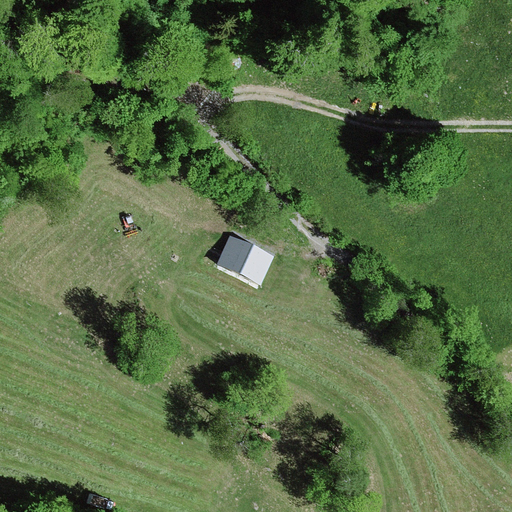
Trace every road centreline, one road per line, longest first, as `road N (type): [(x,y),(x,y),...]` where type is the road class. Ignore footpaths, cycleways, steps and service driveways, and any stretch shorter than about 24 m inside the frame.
road 1 (track): [(511,422),(430,331),(256,180),(201,95)]
road 2 (track): [(201,95),(260,92),(364,122),(511,126)]
